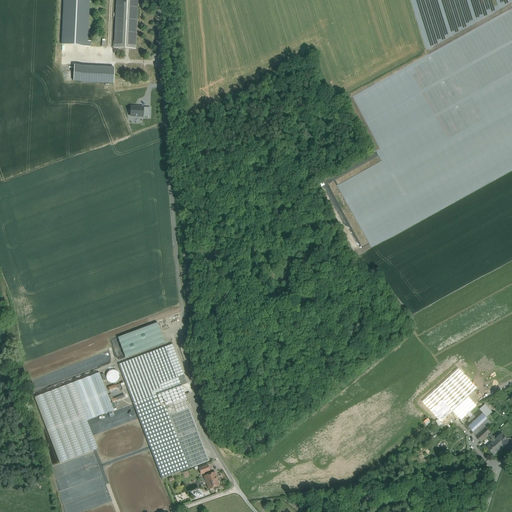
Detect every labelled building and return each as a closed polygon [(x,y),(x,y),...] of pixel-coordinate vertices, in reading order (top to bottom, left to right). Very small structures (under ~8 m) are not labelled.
[(136,0),(117,0),(115,48),(134,49),(136,0)] [(79,45),(87,46),(89,15),(83,15),(82,32),(84,32),(83,37),(79,37),(79,41),(79,45)] [(419,91),(435,83),(435,78),(431,71),(434,69),(428,58),(416,65),(421,66),(422,65),(424,67),(424,66),(426,65),(429,65),(429,66),(431,70),(428,70),(428,67),(425,67),(425,71),(424,71),(423,76),(419,75),(419,78),(421,79),(422,80),(421,82),(419,83),(419,85),(416,87),(419,91)] [(74,66),(73,82),(113,84),(114,67),(74,66)] [(443,137),(511,105),(511,75),(487,87),(494,102),(491,104),(486,93),(474,99),(479,110),(472,113),(467,101),(457,105),(458,107),(453,110),(457,118),(449,121),(450,123),(445,125),(446,128),(440,131),(443,137)] [(128,117),(149,117),(149,106),(128,106),(128,117)] [(445,171),(482,154),(482,151),(480,146),(483,146),(483,145),(480,145),(480,143),(479,140),(478,137),(481,136),(477,136),(474,137),(471,131),(433,149),(435,154),(440,153),(440,171),(445,171)] [(441,200),(442,206),(472,187),(471,185),(473,185),(471,184),(464,185),(460,183),(466,181),(461,178),(467,177),(460,167),(440,180),(449,179),(448,185),(447,184),(446,188),(443,188),(442,186),(441,187),(441,185),(439,194),(445,190),(445,192),(448,192),(449,194),(447,193),(446,198),(444,197),(441,200)] [(423,202),(427,200),(421,190),(414,194),(417,200),(421,198),(423,202)] [(80,251),(71,254),(79,277),(89,273),(80,251)] [(136,328),(179,314),(169,284),(166,289),(167,292),(165,299),(161,301),(164,303),(166,304),(163,305),(166,306),(173,303),(171,306),(166,307),(165,308),(159,311),(158,308),(151,306),(149,307),(151,308),(150,310),(154,311),(155,312),(155,313),(150,314),(151,315),(146,317),(144,319),(143,322),(141,322),(139,322),(138,323),(136,328)] [(19,324),(23,335),(46,326),(46,324),(43,324),(46,323),(45,320),(41,321),(40,316),(41,315),(38,315),(38,313),(37,313),(36,322),(30,322),(30,318),(26,318),(25,315),(22,316),(24,322),(19,324)] [(157,323),(117,338),(125,358),(164,343),(157,324),(157,323)] [(172,345),(118,365),(133,404),(163,393),(181,386),(180,383),(178,378),(183,376),(185,381),(186,381),(172,345)] [(100,373),(82,380),(96,418),(115,411),(100,373)] [(181,386),(163,393),(164,396),(167,402),(168,405),(184,399),(186,398),(181,386)] [(163,393),(133,404),(161,479),(189,469),(165,406),(164,404),(163,404),(160,405),(158,398),(164,396),(163,393)] [(164,396),(158,398),(160,405),(163,404),(164,404),(164,403),(167,402),(164,396)] [(168,405),(165,406),(189,469),(208,462),(184,399),(168,405)] [(477,407),(462,421),(465,424),(480,411),(477,407)] [(480,411),(465,424),(473,433),(483,424),(488,419),(480,411)] [(488,419),(483,424),(486,428),(492,423),(488,419)] [(503,447),(494,437),(485,428),(476,436),(482,442),(487,437),(493,443),(488,449),(494,456),(503,447)] [(509,442),(502,434),(498,438),(495,436),(494,437),(503,447),(503,448),(509,442)] [(207,465),(199,468),(201,475),(209,471),(207,465)] [(214,473),(204,477),(209,489),(218,486),(217,481),(214,473)]
